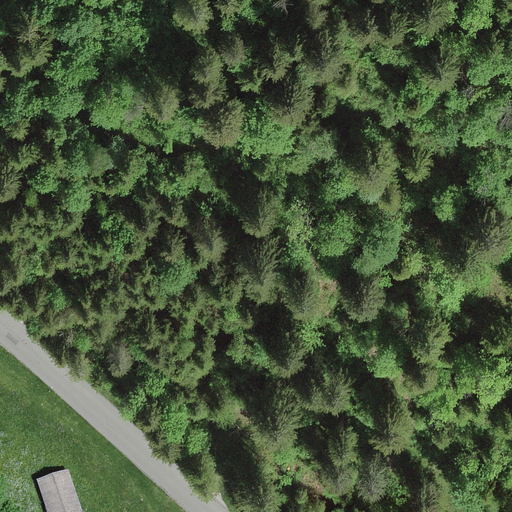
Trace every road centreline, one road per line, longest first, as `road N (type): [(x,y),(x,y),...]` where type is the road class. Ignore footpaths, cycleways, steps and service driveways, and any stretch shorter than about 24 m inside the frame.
road 1 (track): [(511,142),(385,123),(290,128),(164,153),(67,103),(0,92)]
road 2 (tertiary): [(0,323),(208,511)]
